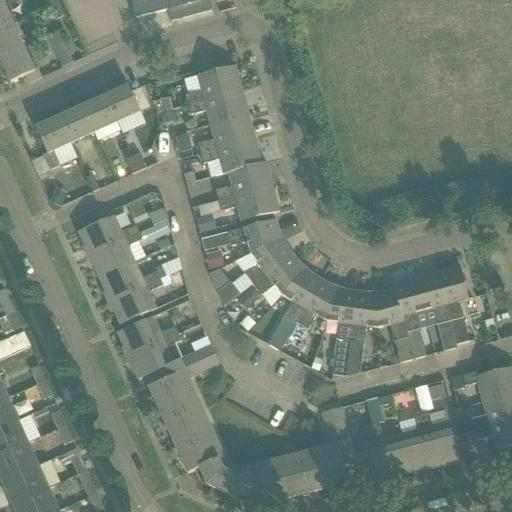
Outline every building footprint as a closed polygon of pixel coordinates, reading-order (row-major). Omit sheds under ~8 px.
[(46,0),(51,10),(60,6),(57,0),(46,0)] [(131,0),(136,20),(168,12),(165,0),(131,0)] [(165,0),(168,12),(171,23),(212,12),(208,0),(165,0)] [(0,4),(0,33),(17,25),(13,16),(9,17),(3,3),(0,4)] [(51,10),(56,21),(65,17),(60,6),(51,10)] [(17,25),(0,33),(0,59),(0,61),(24,50),(18,37),(22,35),(17,25)] [(25,78),(28,85),(42,79),(34,62),(30,63),(24,50),(0,61),(11,84),(25,78)] [(202,92),(185,97),(187,107),(242,92),(235,68),(208,75),(198,78),(202,92)] [(112,95),(105,98),(117,124),(123,136),(146,126),(140,114),(129,87),(112,95)] [(242,92),(187,107),(190,116),(207,113),(211,127),(248,117),(244,103),(242,92)] [(105,98),(82,109),(94,134),(117,124),(105,98)] [(82,109),(59,119),(70,145),(71,145),(94,134),(82,109)] [(172,112),(160,116),(162,126),(174,122),(172,112)] [(214,141),(198,146),(200,156),(255,142),(252,131),(248,117),(211,127),(214,141)] [(52,153),(70,145),(59,119),(36,130),(47,155),(44,157),(51,172),(59,168),(52,153)] [(255,142),(200,156),(203,166),(207,165),(211,179),(224,176),(229,175),(261,165),(255,142)] [(128,150),(121,153),(126,162),(132,159),(128,150)] [(140,155),(133,159),(139,173),(146,170),(140,155)] [(132,159),(126,162),(132,176),(139,173),(133,159),(132,159)] [(232,189),(216,193),(218,203),(272,189),(266,164),(261,165),(229,175),(232,189)] [(193,174),(184,176),(186,185),(196,183),(193,174)] [(86,180),(92,194),(100,191),(93,176),(86,180)] [(272,189),(218,203),(221,213),(238,209),(241,224),(260,219),(279,214),(272,189)] [(55,190),(49,203),(60,208),(67,195),(55,190)] [(155,198),(147,202),(150,211),(159,207),(155,198)] [(165,210),(150,217),(155,228),(165,223),(168,222),(165,210)] [(114,218),(78,234),(85,248),(83,249),(87,258),(139,235),(136,228),(121,235),(114,218)] [(256,227),(202,241),(205,252),(230,246),(231,248),(247,244),(250,256),(284,240),(280,233),(279,233),(276,222),(256,227)] [(143,233),(139,235),(142,241),(146,240),(148,245),(170,235),(165,223),(155,228),(143,233)] [(139,235),(87,258),(91,267),(93,266),(99,280),(135,264),(129,251),(131,247),(142,241),(139,235)] [(258,266),(244,276),(253,287),(292,256),(286,247),(287,246),(284,240),(250,256),(258,266)] [(168,241),(157,245),(160,253),(171,248),(168,241)] [(220,253),(205,256),(209,271),(224,267),(220,253)] [(292,256),(253,287),(261,298),(274,288),(282,297),(306,269),(301,264),(299,265),(292,256)] [(135,264),(99,280),(106,294),(104,295),(108,304),(160,281),(160,280),(157,274),(145,279),(141,278),(135,264)] [(437,275),(456,347),(469,343),(459,303),(468,301),(460,267),(451,269),(452,271),(437,275)] [(306,269),(282,297),(292,303),(284,318),(296,325),(321,281),(311,276),(312,274),(306,269)] [(221,271),(211,278),(220,291),(230,284),(221,271)] [(422,277),(415,279),(428,329),(450,323),(437,275),(423,279),(422,277)] [(406,335),(428,329),(415,279),(407,281),(408,283),(393,287),(394,292),(406,335)] [(160,281),(108,304),(112,313),(114,312),(120,327),(138,319),(156,311),(149,297),(152,292),(163,287),(160,281)] [(321,281),(296,325),(308,332),(316,317),(327,323),(339,288),(331,286),(331,287),(321,281)] [(218,293),(217,294),(223,308),(225,307),(230,303),(240,295),(232,286),(232,285),(230,283),(230,284),(229,285),(225,288),(219,292),(218,293)] [(339,288),(327,323),(339,325),(336,342),(351,344),(357,294),(345,292),(346,291),(339,288)] [(260,299),(251,290),(243,298),(251,307),(260,299)] [(383,293),(376,293),(378,330),(390,327),(394,343),(407,340),(406,335),(394,292),(384,294),(383,293)] [(349,355),(345,380),(358,376),(362,345),(364,345),(366,329),(378,330),(376,293),(368,294),(368,295),(357,294),(351,344),(350,346),(349,355)] [(8,299),(0,302),(0,303),(7,318),(15,314),(8,299)] [(15,314),(7,318),(13,333),(22,329),(15,314)] [(290,334),(296,325),(284,318),(278,328),(290,334)] [(153,319),(117,335),(124,349),(122,350),(126,359),(178,335),(175,329),(164,334),(159,333),(153,319)] [(255,326),(248,319),(241,326),(248,333),(255,326)] [(304,331),(295,326),(290,336),(298,341),(304,331)] [(266,341),(274,346),(280,337),(271,332),(266,341)] [(16,338),(5,343),(8,349),(11,357),(13,356),(17,354),(30,348),(24,334),(16,338)] [(178,335),(126,359),(130,368),(132,367),(138,382),(151,376),(174,365),(174,364),(167,351),(170,347),(175,345),(181,342),(178,335)] [(207,339),(191,346),(195,355),(197,354),(211,348),(207,339)] [(182,361),(179,362),(184,374),(187,380),(219,366),(211,348),(197,354),(195,355),(182,361)] [(315,359),(311,371),(318,374),(323,362),(315,359)] [(174,365),(151,376),(155,386),(180,375),(180,376),(184,374),(179,362),(174,364),(174,365)] [(39,368),(31,372),(37,386),(46,383),(39,368)] [(478,385),(483,404),(511,395),(511,369),(477,378),(476,374),(462,378),(465,388),(478,385)] [(155,386),(148,389),(187,476),(199,470),(204,480),(201,485),(222,494),(230,475),(223,471),(180,376),(180,375),(155,386)] [(462,379),(450,381),(454,393),(465,390),(462,379)] [(46,383),(37,386),(44,401),(53,397),(46,383)] [(442,386),(428,390),(431,402),(446,398),(442,386)] [(470,422),(472,432),(511,421),(511,395),(483,404),(486,418),(470,422)] [(376,401),(365,404),(369,421),(371,427),(380,425),(379,419),(381,418),(378,409),(391,406),(389,398),(376,401)] [(8,400),(0,403),(0,430),(18,422),(8,400)] [(417,404),(409,406),(411,416),(420,414),(417,404)] [(364,407),(354,410),(357,421),(367,419),(364,407)] [(341,410),(322,415),(331,449),(338,447),(350,444),(341,410)] [(59,413),(51,417),(58,432),(66,428),(59,413)] [(421,414),(420,415),(435,470),(444,467),(444,465),(459,461),(454,442),(453,437),(449,424),(434,428),(431,425),(427,413),(421,414)] [(414,433),(400,437),(410,474),(425,470),(425,472),(435,470),(420,415),(414,416),(413,416),(416,429),(414,433)] [(458,424),(461,434),(472,431),(469,421),(458,424)] [(492,438),(496,453),(511,448),(511,421),(472,432),(475,442),(492,438)] [(18,422),(0,430),(0,457),(28,445),(18,422)] [(379,426),(371,427),(386,483),(396,480),(395,478),(410,474),(400,437),(386,441),(382,438),(379,426)] [(352,450),(351,450),(356,469),(361,487),(376,483),(377,485),(386,483),(371,427),(364,429),(367,442),(366,446),(352,450)] [(66,428),(58,432),(65,447),(73,443),(66,428)] [(350,444),(338,447),(339,452),(340,451),(345,472),(356,469),(351,450),(352,450),(350,444)] [(28,445),(0,457),(0,480),(2,484),(39,467),(28,445)] [(230,475),(222,494),(241,503),(244,499),(254,496),(257,509),(349,484),(345,472),(340,451),(339,452),(238,478),(230,475)] [(80,458),(71,462),(78,477),(87,473),(80,458)] [(479,463),(469,465),(471,472),(481,470),(479,463)] [(39,467),(2,484),(12,507),(49,490),(39,467)] [(87,473),(78,477),(85,492),(89,499),(97,496),(94,488),(87,473)] [(58,511),(49,490),(12,507),(14,511),(58,511)] [(97,496),(89,499),(94,511),(100,511),(104,511),(97,496)]
